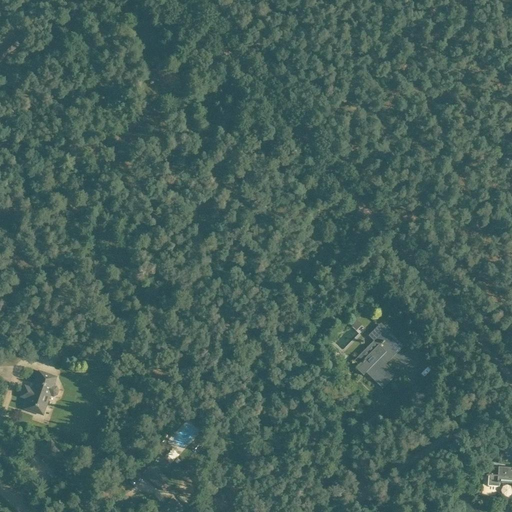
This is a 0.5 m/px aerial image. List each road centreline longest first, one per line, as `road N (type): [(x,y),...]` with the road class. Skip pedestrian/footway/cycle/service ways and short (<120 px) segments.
road 1 (residential): [(511,374),(180,0)]
road 2 (residential): [(329,511),(511,382)]
road 3 (track): [(286,119),(436,0)]
